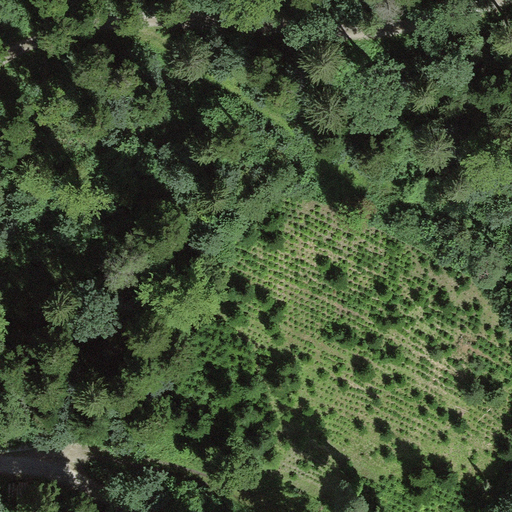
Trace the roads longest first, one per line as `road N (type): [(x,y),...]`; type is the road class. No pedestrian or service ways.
road 1 (track): [(0,61),(56,35),(137,22),(360,32),(425,24),(500,0)]
road 2 (track): [(129,511),(52,468),(0,464)]
